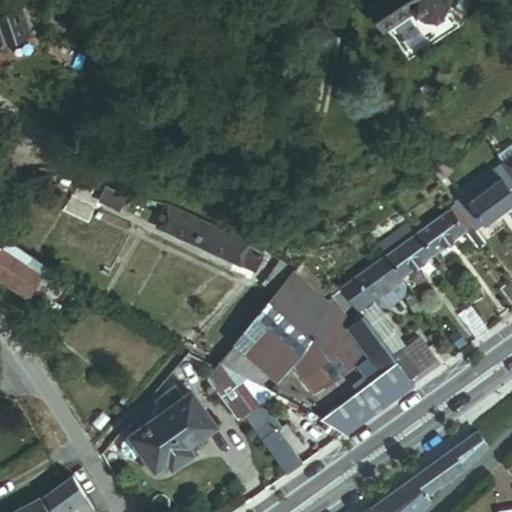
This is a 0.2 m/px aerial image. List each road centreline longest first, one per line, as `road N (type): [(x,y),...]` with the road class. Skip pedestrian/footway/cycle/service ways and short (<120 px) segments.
road 1 (unclassified): [(0,138),(191,160),(284,135),(320,86),(339,3)]
road 2 (secondary): [(292,511),(511,357)]
road 3 (unclassified): [(0,331),(117,511)]
